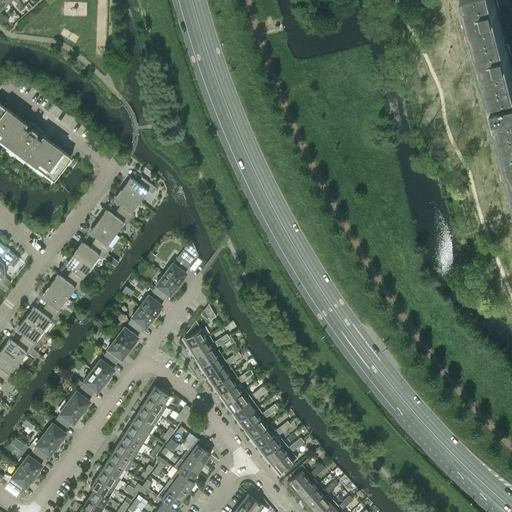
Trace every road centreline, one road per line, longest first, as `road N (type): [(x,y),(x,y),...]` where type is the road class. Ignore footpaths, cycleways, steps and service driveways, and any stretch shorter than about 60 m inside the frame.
road 1 (primary): [(181,0),(240,165),(301,283),(405,423),(492,511)]
road 2 (primary): [(511,497),(395,380),(320,276),(258,160),(201,0)]
road 3 (residential): [(43,255),(110,167),(3,86)]
road 4 (residential): [(32,511),(142,361)]
road 5 (residential): [(242,460),(199,402),(142,361)]
